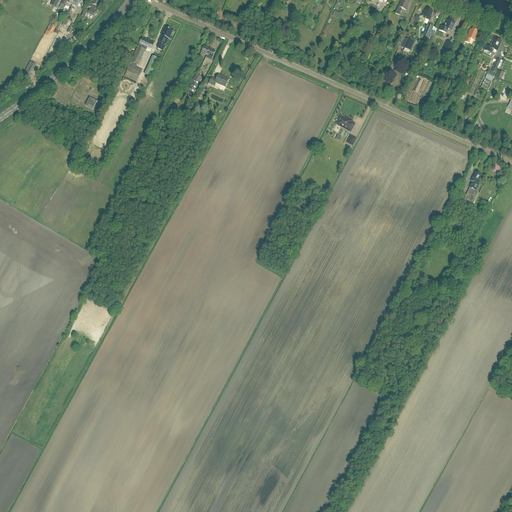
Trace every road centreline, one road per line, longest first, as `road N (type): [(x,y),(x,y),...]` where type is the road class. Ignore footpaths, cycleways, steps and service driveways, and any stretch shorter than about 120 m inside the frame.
road 1 (unclassified): [(511,163),(145,0)]
road 2 (tertiary): [(0,118),(86,49),(130,0)]
